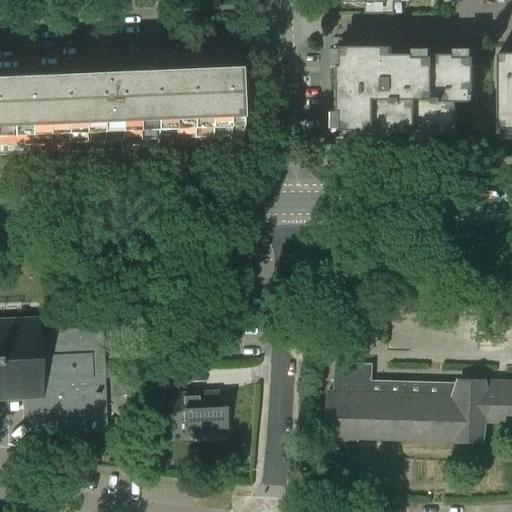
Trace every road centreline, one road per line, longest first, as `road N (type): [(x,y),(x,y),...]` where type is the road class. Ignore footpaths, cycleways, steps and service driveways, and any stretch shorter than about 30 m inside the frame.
road 1 (residential): [(271,511),(286,203)]
road 2 (tertiary): [(0,214),(286,203)]
road 3 (residential): [(284,27),(511,23)]
road 4 (tertiary): [(286,203),(511,203)]
road 5 (residential): [(286,203),(284,27)]
road 6 (residential): [(0,490),(134,511)]
